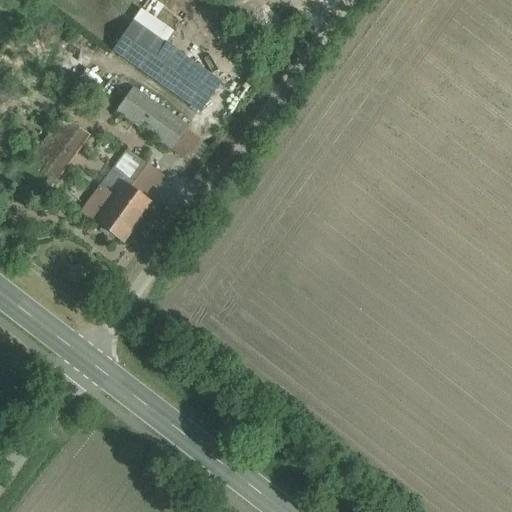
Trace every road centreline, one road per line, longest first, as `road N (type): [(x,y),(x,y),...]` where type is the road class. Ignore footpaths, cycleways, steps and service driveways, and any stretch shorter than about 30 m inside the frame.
road 1 (unclassified): [(347,0),(89,361)]
road 2 (primary): [(285,511),(89,361)]
road 3 (unclassified): [(0,483),(89,361)]
